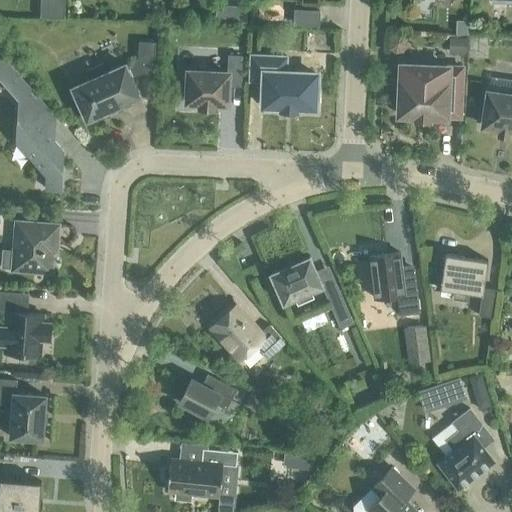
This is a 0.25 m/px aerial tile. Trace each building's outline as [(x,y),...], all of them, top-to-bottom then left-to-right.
[(40,0),(40,17),(64,19),(64,0),(40,0)] [(216,5),(216,21),(246,22),(246,6),(216,5)] [(294,10),(294,24),(318,25),(319,11),(294,10)] [(456,20),(455,34),(467,34),(467,21),(456,20)] [(449,38),(449,54),(465,54),(465,38),(449,38)] [(139,42),(138,60),(125,66),(124,65),(106,73),(102,64),(87,71),(91,80),(73,88),(87,119),(105,111),(105,112),(108,111),(109,109),(116,106),(118,107),(121,105),(120,104),(139,96),(130,77),(138,74),(154,74),(155,42),(139,42)] [(54,121),(54,117),(0,55),(0,77),(19,100),(17,134),(33,152),(33,159),(47,175),(46,188),(60,189),(62,150),(42,128),(53,119),(54,121)] [(250,55),(249,81),(263,81),(262,106),(315,108),(316,74),(285,73),(286,57),(250,55)] [(228,56),(227,73),(188,71),(188,79),(182,79),(181,94),(187,94),(187,102),(199,102),(199,108),(214,109),(214,103),(227,103),(228,80),(240,80),(241,56),(228,56)] [(462,67),(408,65),(393,64),(392,82),(400,82),(399,115),(414,115),(414,117),(416,117),(416,115),(429,116),(428,117),(430,117),(430,116),(446,117),(447,92),(461,93),(462,67)] [(511,95),(488,92),(483,126),(499,128),(499,130),(500,130),(501,128),(507,129),(507,131),(509,131),(509,130),(511,129),(511,95)] [(56,252),(58,225),(16,222),(12,270),(50,272),(52,251),(56,252)] [(369,256),(374,298),(397,296),(400,315),(420,313),(414,269),(401,271),(399,253),(369,256)] [(497,290),(483,288),(487,260),(445,254),(440,288),(455,291),(454,298),(466,300),(467,292),(481,295),(478,315),(493,318),(497,290)] [(266,278),(273,295),(278,292),(283,303),(295,298),(297,303),(312,297),(310,291),(322,286),(309,257),(270,274),(271,276),(266,278)] [(325,292),(339,325),(351,320),(336,287),(325,292)] [(0,291),(0,312),(7,313),(6,327),(0,326),(0,344),(5,345),(4,353),(40,355),(41,340),(49,340),(51,323),(43,322),(43,314),(18,312),(20,293),(0,291)] [(211,327),(239,359),(256,344),(267,356),(284,341),(269,324),(260,333),(236,305),(211,327)] [(459,377),(417,391),(425,412),(466,398),(459,377)] [(10,437),(42,439),(43,423),(44,423),(44,421),(43,421),(44,414),(44,412),(45,396),(15,393),(16,380),(0,378),(0,402),(12,404),(10,437)] [(179,402),(207,416),(214,403),(226,409),(231,400),(236,389),(224,382),(218,393),(191,379),(179,402)] [(486,389),(474,393),(479,409),(490,405),(486,389)] [(231,400),(226,409),(232,412),(237,403),(231,400)] [(482,447),(493,439),(469,408),(452,422),(469,444),(457,454),(454,450),(437,463),(458,489),(493,461),(482,447)] [(292,422),(302,433),(309,426),(300,415),(292,422)] [(374,415),(361,428),(373,440),(386,427),(374,415)] [(170,459),(167,491),(175,492),(174,500),(190,501),(191,494),(219,497),(222,465),(236,467),(237,452),(202,449),(201,462),(170,459)] [(303,454),(301,468),(310,469),(312,455),(303,454)] [(416,511),(404,499),(413,489),(391,468),(372,487),(381,496),(368,509),(370,511),(416,511)] [(0,511),(38,511),(39,511),(42,505),(39,505),(40,500),(42,500),(40,493),(41,482),(0,478),(0,511)]
